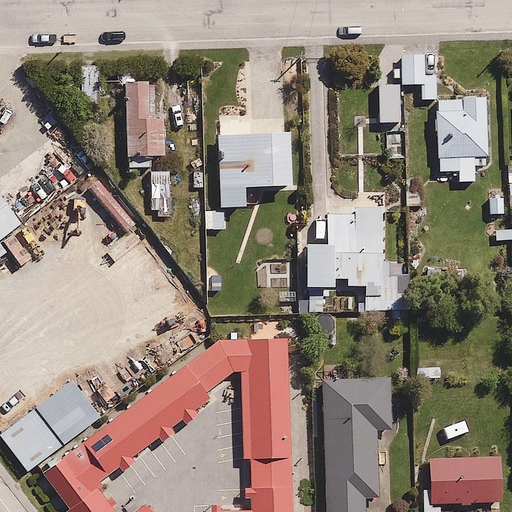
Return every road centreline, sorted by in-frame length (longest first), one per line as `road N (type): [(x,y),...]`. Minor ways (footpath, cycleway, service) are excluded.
road 1 (residential): [(0,16),(358,8)]
road 2 (residential): [(358,8),(511,3)]
